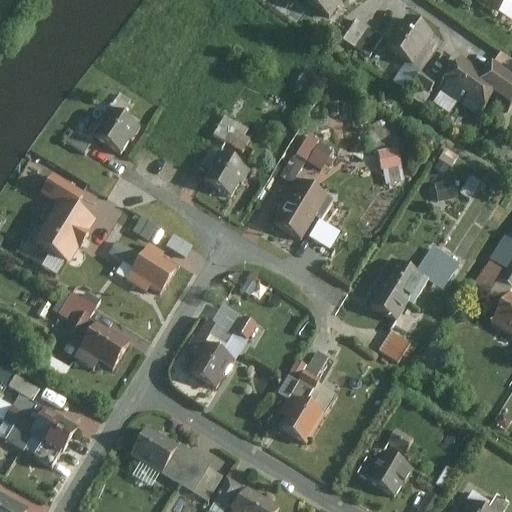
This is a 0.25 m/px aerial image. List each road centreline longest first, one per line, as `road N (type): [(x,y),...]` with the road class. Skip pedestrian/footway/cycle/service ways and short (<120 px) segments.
road 1 (residential): [(350,511),(142,387)]
road 2 (residential): [(142,387),(230,240)]
road 3 (residential): [(142,387),(60,511)]
